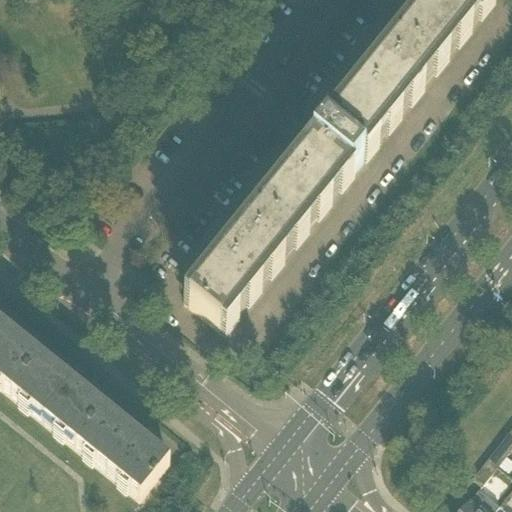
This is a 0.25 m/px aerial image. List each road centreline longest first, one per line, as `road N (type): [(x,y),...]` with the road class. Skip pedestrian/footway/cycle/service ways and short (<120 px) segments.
road 1 (residential): [(82,297),(324,0)]
road 2 (secondary): [(511,170),(277,455)]
road 3 (secondary): [(323,493),(511,258)]
road 4 (residential): [(277,455),(82,297)]
